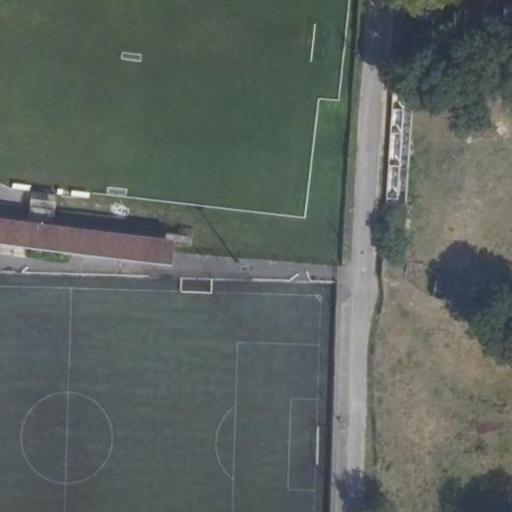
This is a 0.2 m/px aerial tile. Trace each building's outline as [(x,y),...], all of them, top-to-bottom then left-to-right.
[(475,36),(406,46),(410,73),(478,63),(475,36)] [(385,262),(407,264),(422,86),(399,84),(385,262)] [(171,221),(0,201),(0,231),(168,251),(171,221)] [(454,279),(438,274),(431,298),(449,302),(454,279)] [(408,477),(411,425),(405,425),(408,288),(382,286),(379,362),(377,409),(377,476),(408,477)]
